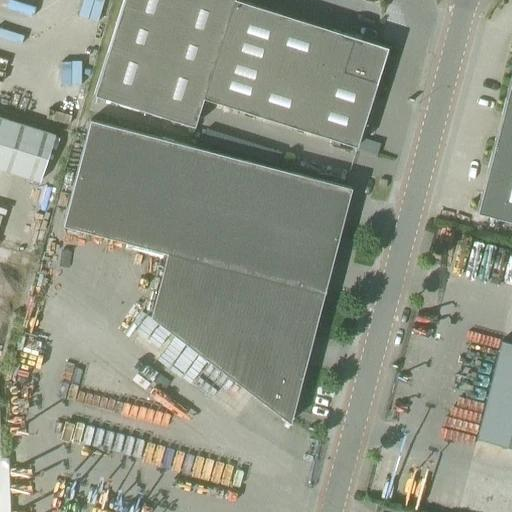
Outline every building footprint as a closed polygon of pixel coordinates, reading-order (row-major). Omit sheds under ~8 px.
[(356,148),(377,82),(375,81),(384,50),(353,40),(354,38),(237,0),(123,0),(93,95),(193,127),(202,99),(356,148)] [(511,221),(511,71),(476,212),(511,221)] [(0,118),(0,168),(49,183),(63,137),(0,118)] [(289,423),(323,293),(350,189),(89,121),(62,226),(166,253),(149,317),(289,423)] [(511,448),(511,343),(500,341),(476,439),(511,448)]
